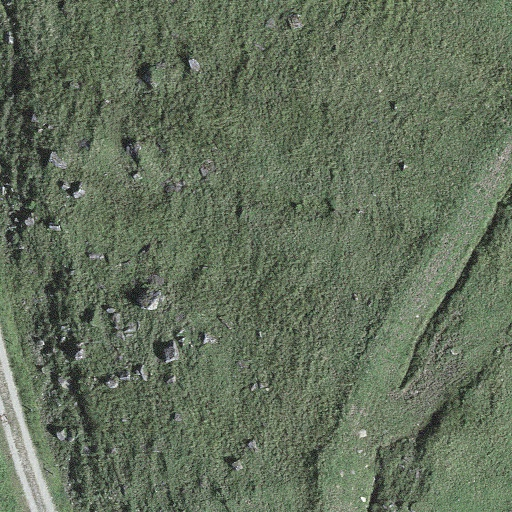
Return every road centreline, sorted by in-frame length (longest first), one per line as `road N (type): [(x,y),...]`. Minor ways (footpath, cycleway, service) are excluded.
road 1 (track): [(349,511),(364,432),(399,345),(511,169)]
road 2 (track): [(364,432),(400,419),(511,338)]
road 3 (track): [(0,383),(54,511)]
